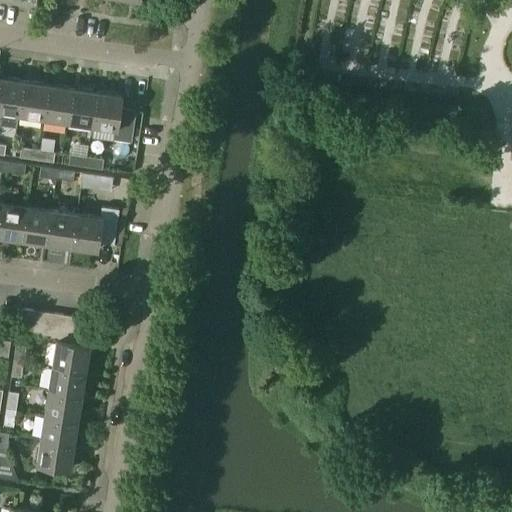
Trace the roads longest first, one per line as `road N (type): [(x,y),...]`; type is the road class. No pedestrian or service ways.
road 1 (residential): [(151,296),(192,66)]
road 2 (residential): [(116,511),(151,296)]
road 3 (residential): [(192,66),(0,38)]
road 4 (residential): [(0,273),(151,296)]
